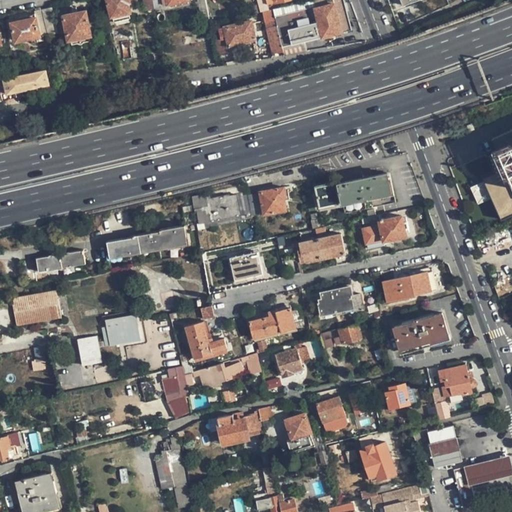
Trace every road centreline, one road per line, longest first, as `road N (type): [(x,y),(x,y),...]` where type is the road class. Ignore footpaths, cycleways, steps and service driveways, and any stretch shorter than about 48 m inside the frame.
road 1 (motorway): [(0,209),(435,90)]
road 2 (motorway): [(405,65),(0,169)]
road 3 (residential): [(381,40),(0,115)]
road 4 (residential): [(173,422),(494,342)]
road 5 (secondary): [(381,40),(494,342)]
road 6 (unknown): [(220,303),(459,247)]
road 7 (unknown): [(420,144),(393,158),(251,184)]
road 8 (motorway): [(511,11),(405,65)]
